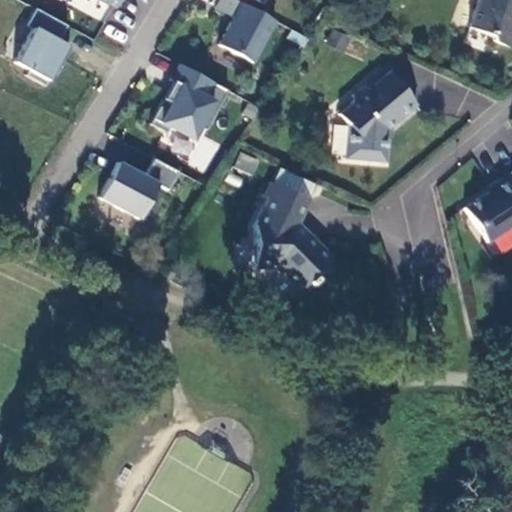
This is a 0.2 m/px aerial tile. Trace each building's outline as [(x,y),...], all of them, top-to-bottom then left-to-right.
[(80,0),(89,5),(92,0),(94,0),(117,12),(124,0),(80,0)] [(272,20),(234,0),(217,0),(213,8),(231,17),(216,45),(249,63),(272,20)] [(511,0),(473,0),(474,0),(464,28),(484,35),(487,42),(504,47),(511,26),(507,25),(511,11),(511,0)] [(55,42),(63,26),(31,9),(22,27),(29,30),(12,63),(26,71),(23,76),(43,87),(54,65),(57,67),(67,49),(55,42)] [(224,90),(176,64),(167,80),(177,85),(168,102),(160,98),(146,123),(163,132),(166,127),(188,138),(195,125),(203,130),(224,90)] [(345,122),(341,155),(380,159),(384,127),(412,103),(384,72),(334,112),(345,122)] [(123,166),(104,201),(144,223),(162,188),(173,194),(183,175),(159,162),(150,180),(123,166)] [(485,187),(456,204),(477,238),(511,216),(511,172),(501,179),(497,172),(482,182),(485,187)] [(258,198),(263,200),(269,187),(265,185),(258,198)] [(303,203),(269,187),(263,200),(250,228),(250,270),(270,270),(294,294),(303,285),(305,287),(310,282),(308,280),(327,261),(299,233),(297,235),(290,228),(292,226),(303,203)]
